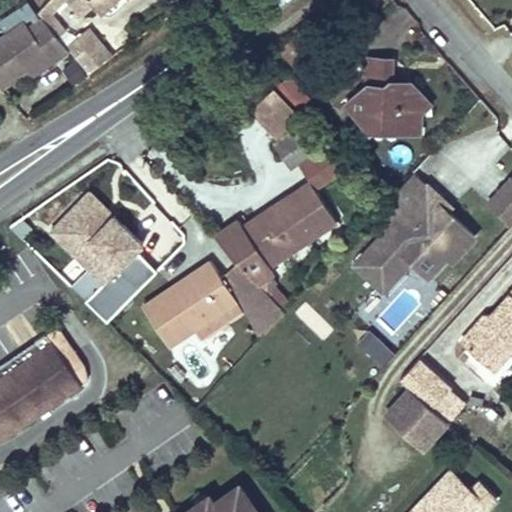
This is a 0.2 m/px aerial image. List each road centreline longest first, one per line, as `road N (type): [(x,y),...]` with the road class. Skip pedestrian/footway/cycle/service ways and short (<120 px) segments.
road 1 (primary): [(0,180),(259,0)]
road 2 (residential): [(45,511),(179,420)]
road 3 (residential): [(430,0),(511,104)]
